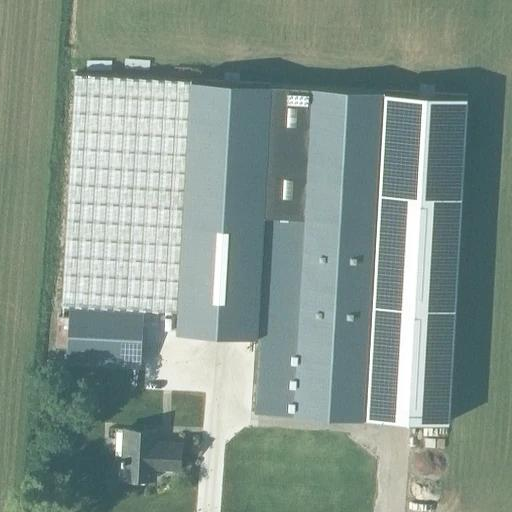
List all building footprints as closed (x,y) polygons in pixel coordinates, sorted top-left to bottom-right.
[(76,73),(63,305),(72,305),(144,309),(179,311),(192,80),(76,73)] [(179,311),(177,332),(260,337),(256,411),(364,417),(383,91),(193,80),(192,80),(179,311)] [(386,91),(368,417),(450,422),(468,96),(386,91)] [(59,315),(58,346),(70,346),(69,361),(141,366),(144,309),(72,305),(72,316),(59,315)] [(159,442),(160,428),(125,426),(123,476),(146,477),(146,468),(180,470),(181,443),(159,442)]
